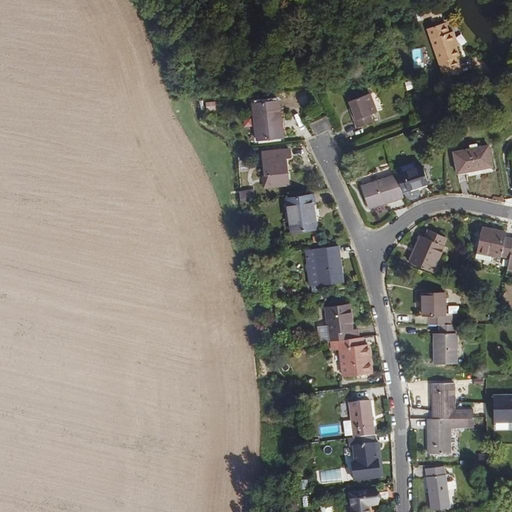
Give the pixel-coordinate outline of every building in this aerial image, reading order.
[(453,46),(449,33),(445,23),(428,28),(443,71),(459,65),(456,56),(459,54),(456,45),(453,46)] [(458,44),(454,31),(449,33),(453,46),(456,45),(458,44)] [(377,112),(369,92),(349,100),(352,109),(350,110),(356,128),(375,121),(373,115),(377,112)] [(280,99),(253,102),(258,139),(285,136),(280,99)] [(205,102),(206,112),(219,110),(218,101),(205,102)] [(275,153),(275,148),(275,144),(263,145),(264,149),(264,154),(275,153)] [(491,166),(487,144),(450,151),(455,175),(473,172),(473,169),(491,166)] [(290,181),(287,157),(292,157),(291,146),(275,148),(275,153),(264,154),(267,171),(271,171),(272,183),(290,181)] [(427,181),(421,163),(403,169),(400,162),(394,164),(397,174),(403,190),(427,181)] [(272,183),(271,171),(267,171),(263,172),(264,184),(272,183)] [(405,197),(403,190),(397,174),(363,186),(371,208),(390,202),(389,197),(395,195),(396,200),(405,197)] [(318,228),(315,207),(316,206),(315,195),(288,198),(292,231),(318,228)] [(508,259),(511,242),(511,236),(505,235),(506,230),(481,224),(476,250),(475,254),(508,259)] [(432,273),(443,247),(442,247),(445,237),(429,231),(426,239),(423,237),(411,265),(432,273)] [(343,285),(339,246),(315,248),(319,287),(320,287),(343,285)] [(319,287),(315,248),(308,249),(312,287),(319,287)] [(445,314),(445,293),(422,294),(423,315),(427,315),(427,324),(439,324),(451,323),(451,313),(445,314)] [(352,329),(349,304),(324,307),(326,325),(317,326),(318,333),(318,342),(332,340),(353,338),(352,329)] [(427,324),(427,315),(423,315),(415,315),(415,325),(427,324)] [(458,361),(457,330),(455,330),(454,323),(451,323),(439,324),(440,331),(434,331),(434,362),(458,361)] [(371,371),(370,345),(365,345),(364,336),(358,337),(353,338),(332,340),(332,349),(341,349),(343,374),(371,371)] [(452,409),(452,383),(432,383),(432,417),(468,416),(472,416),(472,409),(452,409)] [(511,393),(493,394),(493,416),(494,416),(494,425),(511,424),(511,393)] [(374,435),(370,400),(349,402),(350,420),(351,438),(370,435),(374,435)] [(468,425),(468,416),(432,417),(427,417),(428,450),(450,450),(450,425),(468,425)] [(351,438),(350,420),(342,421),(343,439),(345,438),(351,438)] [(375,478),(371,444),(374,444),(374,435),(370,435),(351,438),(345,438),(346,449),(352,449),(354,464),(348,465),(350,481),(375,478)] [(382,477),(378,444),(374,444),(371,444),(375,478),(382,477)] [(432,511),(449,510),(444,466),(426,468),(430,511),(432,511)] [(373,511),(373,508),(378,507),(376,495),(349,498),(351,511),(373,511)]
